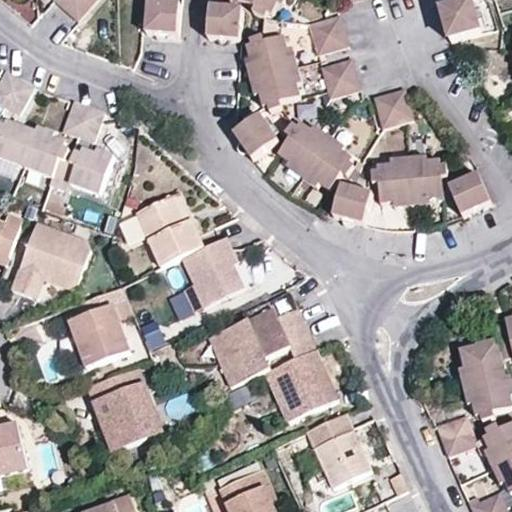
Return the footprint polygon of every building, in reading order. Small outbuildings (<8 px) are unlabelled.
[(59,0),(55,4),(79,24),(101,0),(59,0)] [(283,0),(240,0),(239,4),(258,12),(256,16),(268,22),(270,17),(274,19),(280,7),(283,0)] [(283,0),(280,7),(285,9),(289,0),(283,0)] [(478,14),(475,2),(441,12),(446,29),(450,46),(485,36),(478,14)] [(184,9),(151,6),(148,38),(182,41),(183,25),(184,9)] [(210,43),(242,45),(245,13),(213,11),(212,26),(210,43)] [(484,13),(478,14),(485,36),(489,35),(484,13)] [(347,36),(342,19),(312,28),(321,57),(351,49),(347,36)] [(251,57),(252,63),(257,81),(295,72),(290,53),(287,41),(267,46),(265,41),(252,43),(254,49),(249,51),(251,57)] [(296,52),(290,53),(295,72),(301,70),(296,52)] [(252,63),(247,65),(252,82),(257,81),(252,63)] [(354,63),(324,71),(333,102),(363,94),(358,78),(354,63)] [(299,87),(305,85),(301,70),(295,72),(299,87)] [(266,111),(271,110),(272,116),(284,113),(283,106),(303,100),(299,87),(295,72),(257,81),(262,98),(264,105),(266,111)] [(37,89),(7,74),(0,87),(0,106),(21,118),(37,89)] [(256,100),(262,98),(257,81),(252,82),(256,100)] [(416,122),(407,92),(393,97),(377,102),(385,131),(416,122)] [(96,146),(108,115),(76,104),(65,135),(96,146)] [(263,119),(237,139),(253,165),(281,146),(263,119)] [(1,128),(0,130),(0,141),(2,142),(0,148),(0,161),(25,170),(38,135),(25,131),(9,125),(7,129),(1,128)] [(288,138),(293,141),(280,159),(285,162),(292,167),(306,177),(329,144),(315,134),(304,127),(301,131),(295,127),(288,138)] [(40,131),(38,135),(56,142),(58,137),(40,131)] [(318,131),(315,134),(329,144),(332,140),(318,131)] [(56,142),(38,135),(25,170),(54,181),(60,164),(67,165),(71,155),(72,153),(67,151),(68,146),(62,144),(56,142)] [(332,140),(329,144),(344,154),(347,150),(332,140)] [(333,195),(345,178),(350,181),(357,170),(352,167),(355,162),(344,154),(329,144),(306,177),(323,188),(326,190),(333,195)] [(74,188),(101,198),(115,164),(98,157),(93,155),(85,153),(84,157),(77,155),(76,157),(72,168),(78,170),(72,187),(74,188)] [(99,153),(98,157),(115,164),(117,159),(99,153)] [(54,181),(72,187),(78,170),(72,168),(76,157),(71,155),(67,165),(60,164),(54,181)] [(0,162),(0,177),(15,184),(20,172),(0,162)] [(446,203),(444,181),(450,181),(449,175),(449,169),(444,170),(444,164),(429,165),(412,166),(415,205),(434,204),(446,203)] [(376,188),(381,187),(383,207),(390,207),(396,206),(415,205),(412,166),(394,168),(381,169),(381,175),(375,175),(376,188)] [(292,167),(289,172),(303,182),(306,177),(292,167)] [(306,177),(303,182),(319,193),(323,188),(306,177)] [(452,192),(465,221),(494,208),(481,179),(466,185),(452,192)] [(54,181),(52,188),(71,195),(74,188),(72,187),(54,181)] [(335,220),(366,230),(375,199),(345,189),(335,220)] [(186,228),(193,225),(191,220),(181,196),(174,199),(186,228)] [(174,199),(139,215),(164,271),(182,263),(206,253),(193,225),(186,228),(174,199)] [(10,218),(6,227),(0,224),(0,248),(13,254),(25,223),(10,218)] [(26,299),(36,273),(81,287),(93,254),(89,243),(40,227),(13,295),(26,299)] [(206,253),(182,263),(195,291),(193,292),(202,314),(244,296),(237,280),(233,272),(238,270),(226,244),(206,253)] [(0,248),(0,256),(11,260),(13,254),(0,248)] [(165,276),(172,291),(187,285),(181,269),(165,276)] [(81,287),(36,273),(26,299),(40,303),(47,285),(71,293),(81,287)] [(103,298),(109,314),(114,313),(119,326),(136,320),(131,306),(124,308),(118,292),(103,298)] [(193,292),(185,296),(195,317),(202,314),(193,292)] [(72,329),(90,375),(132,359),(119,326),(114,313),(109,314),(72,329)] [(278,323),(274,316),(212,343),(234,393),(269,377),(315,356),(297,315),(278,323)] [(152,353),(166,347),(157,326),(143,331),(152,353)] [(467,371),(470,387),(509,378),(505,361),(511,359),(511,338),(509,326),(502,328),(494,329),(496,340),(497,344),(478,348),(462,352),(467,371)] [(315,356),(269,377),(293,428),(338,405),(328,382),(315,356)] [(467,371),(461,373),(465,389),(470,387),(467,371)] [(139,372),(90,392),(117,460),(167,440),(139,372)] [(497,420),(496,414),(511,410),(511,391),(509,378),(470,387),(475,408),(476,413),(478,419),(484,418),(485,423),(497,420)] [(470,387),(465,389),(470,410),(475,408),(470,387)] [(468,418),(438,428),(449,458),(479,447),(468,418)] [(346,420),(310,436),(334,493),(371,476),(361,455),(346,420)] [(0,481),(27,474),(16,426),(0,430),(0,481)] [(490,437),(485,439),(488,445),(491,451),(499,467),(511,461),(511,426),(502,431),(499,426),(488,431),(490,437)] [(491,451),(486,454),(494,470),(499,467),(491,451)] [(511,461),(499,467),(507,485),(509,489),(511,495),(511,461)] [(503,487),(507,485),(499,467),(494,470),(503,487)] [(271,511),(269,507),(262,492),(268,490),(262,476),(223,493),(231,511),(271,511)] [(409,494),(401,476),(391,481),(399,499),(409,494)] [(268,490),(262,492),(269,507),(275,505),(268,490)] [(472,508),(473,511),(508,511),(501,494),(472,508)] [(135,511),(130,497),(85,511),(135,511)]
